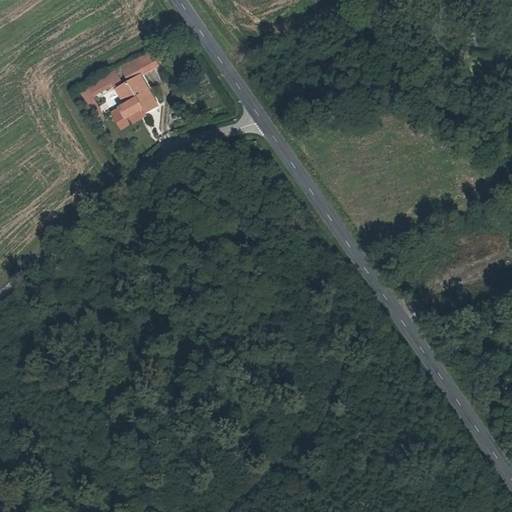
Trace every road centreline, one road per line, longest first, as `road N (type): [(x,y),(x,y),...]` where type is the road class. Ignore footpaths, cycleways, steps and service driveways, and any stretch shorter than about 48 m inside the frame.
road 1 (tertiary): [(511,479),(264,125)]
road 2 (unclassified): [(264,125),(170,154),(0,316)]
road 3 (tertiary): [(264,125),(177,0)]
